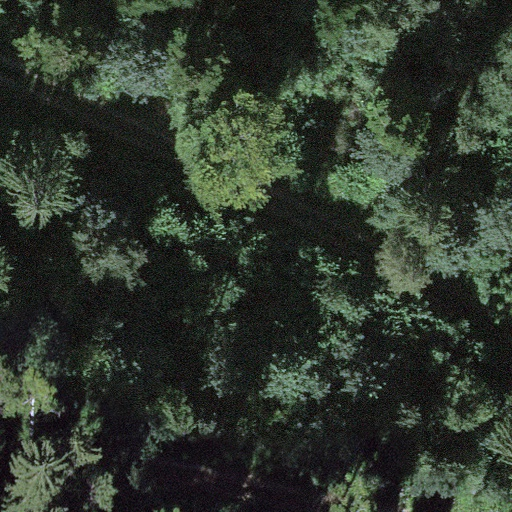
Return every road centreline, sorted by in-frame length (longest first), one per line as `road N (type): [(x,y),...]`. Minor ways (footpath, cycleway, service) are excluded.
road 1 (track): [(511,349),(257,211),(0,104)]
road 2 (track): [(320,511),(0,471)]
